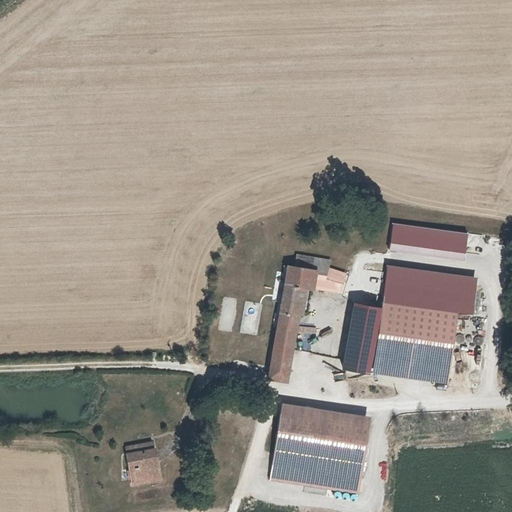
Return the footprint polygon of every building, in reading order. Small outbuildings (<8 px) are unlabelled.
[(302,271),(325,275),(325,271),(337,273),(340,258),(327,256),(329,247),(298,241),(296,251),(284,250),(265,355),(284,360),(302,271)] [(374,265),(367,294),(356,291),(342,356),(369,363),(386,286),(390,269),(374,265)] [(224,297),(218,328),(230,331),(236,299),(224,297)] [(487,352),(492,302),(461,300),(458,350),(487,352)] [(370,431),(289,407),(275,457),(355,481),(370,431)] [(243,453),(249,434),(242,432),(236,450),(243,453)] [(150,439),(124,446),(132,478),(158,471),(150,439)]
